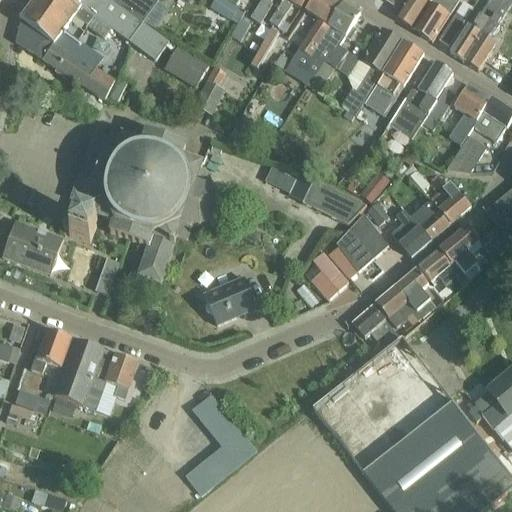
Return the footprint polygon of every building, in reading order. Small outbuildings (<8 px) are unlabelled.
[(20,25),(16,45),(18,47),(57,73),(56,74),(67,82),(68,80),(105,103),(116,85),(95,72),(103,61),(64,33),(70,25),(75,20),(103,41),(111,31),(113,29),(71,0),(38,0),(37,3),(33,0),(29,0),(25,6),(31,10),(20,25)] [(71,0),(113,29),(111,31),(129,45),(131,42),(142,28),(126,16),(105,0),(71,0)] [(160,7),(156,4),(150,0),(105,0),(126,16),(142,28),(144,29),(160,7)] [(230,0),(228,3),(236,8),(241,0),(230,0)] [(274,0),(282,5),(285,0),(263,0),(250,21),(260,26),(270,11),(272,6),(271,5),(274,0)] [(285,0),(282,5),(269,25),(286,35),(290,28),(282,23),(293,6),(301,12),(308,0),(285,0)] [(299,53),(311,60),(329,30),(328,29),(342,7),(331,0),(313,0),(305,14),(318,23),(299,53)] [(381,0),(381,1),(398,11),(404,0),(381,0)] [(410,0),(395,22),(412,33),(432,0),(410,0)] [(432,0),(412,33),(432,46),(461,1),(458,0),(432,0)] [(450,57),(464,66),(506,0),(505,0),(503,4),(497,0),(493,0),(475,29),(477,31),(475,34),(468,29),(450,57)] [(505,0),(506,0),(464,66),(478,75),(495,47),(488,42),(490,39),(493,41),(499,31),(496,29),(501,22),(502,22),(511,6),(511,0),(505,0)] [(345,39),(351,31),(360,18),(342,7),(328,29),(329,30),(311,60),(322,43),(328,48),(320,61),(318,59),(306,76),(291,65),(291,64),(285,74),(308,88),(324,63),(327,66),(339,49),(345,39)] [(439,43),(449,49),(459,33),(450,27),(439,43)] [(142,28),(131,42),(159,63),(169,48),(144,29),(142,28)] [(341,110),(355,119),(369,94),(371,95),(402,45),(382,32),(362,65),(372,72),(357,97),(352,94),(341,110)] [(252,68),(257,72),(278,36),(272,33),(252,68)] [(369,94),(355,119),(365,126),(392,84),(403,91),(423,59),(402,45),(371,95),(369,94)] [(327,66),(334,70),(348,79),(359,63),(339,49),(327,66)] [(177,50),(163,72),(195,91),(209,70),(177,50)] [(285,74),(291,64),(281,58),(275,68),(285,74)] [(324,63),(308,88),(318,95),(334,70),(327,66),(324,63)] [(445,92),(446,92),(454,79),(452,78),(453,78),(435,66),(417,94),(427,100),(419,112),(404,103),(389,128),(400,134),(414,143),(421,131),(420,130),(421,130),(445,92)] [(195,108),(211,117),(223,94),(207,86),(195,108)] [(449,141),(461,148),(467,139),(472,130),(491,102),(468,88),(453,111),(464,118),(449,141)] [(421,130),(420,130),(421,131),(414,143),(408,153),(414,157),(430,133),(433,134),(455,98),(446,92),(445,92),(421,130)] [(511,122),(511,115),(491,102),(472,130),(496,146),(506,131),(511,122)] [(74,205),(64,232),(65,234),(70,236),(77,217),(94,224),(95,221),(112,226),(108,235),(148,249),(138,278),(160,286),(176,239),(186,243),(191,229),(199,231),(214,224),(219,209),(212,195),(204,191),(210,177),(199,173),(202,166),(181,159),(185,148),(146,134),(142,145),(122,138),(121,140),(110,136),(108,140),(95,136),(71,203),(74,205)] [(400,156),(408,145),(395,136),(387,147),(400,156)] [(467,139),(461,148),(462,148),(445,172),(456,177),(465,179),(485,151),(467,139)] [(405,175),(423,193),(429,188),(412,169),(405,175)] [(299,180),(270,170),(267,180),(296,190),(299,180)] [(429,182),(435,188),(441,182),(435,177),(429,182)] [(302,207),(348,229),(366,209),(313,183),(302,207)] [(450,187),(431,203),(450,228),(470,211),(450,187)] [(511,200),(508,195),(497,205),(511,223),(511,200)] [(431,203),(411,220),(431,244),(450,228),(431,203)] [(485,215),(497,228),(504,237),(511,231),(511,223),(497,205),(485,215)] [(367,214),(379,228),(389,220),(377,206),(367,214)] [(431,244),(411,220),(410,220),(404,213),(396,220),(402,228),(391,237),(411,261),(431,244)] [(70,236),(69,238),(90,245),(97,225),(94,224),(77,217),(70,236)] [(363,219),(352,232),(375,261),(388,250),(363,219)] [(3,261),(50,278),(62,242),(15,225),(3,261)] [(467,230),(439,253),(455,273),(459,270),(468,283),(469,284),(481,273),(477,267),(467,255),(479,244),(494,263),(511,247),(511,246),(504,237),(497,228),(478,244),(467,230)] [(375,261),(352,232),(336,248),(358,276),(375,261)] [(455,273),(439,253),(418,270),(431,285),(438,279),(446,289),(455,281),(461,288),(468,283),(459,270),(455,273)] [(108,257),(99,290),(115,294),(124,261),(108,257)] [(314,266),(329,284),(339,276),(324,258),(314,266)] [(416,273),(397,289),(422,320),(429,315),(435,310),(430,304),(421,293),(428,287),(416,273)] [(204,299),(217,329),(257,312),(244,281),(204,299)] [(308,281),(299,288),(314,307),(324,299),(308,281)] [(422,320),(397,289),(376,307),(388,321),(396,331),(412,317),(418,324),(422,320)] [(438,297),(443,303),(452,295),(449,292),(445,291),(438,297)] [(383,338),(390,347),(398,339),(373,310),(352,327),(364,341),(370,336),(376,344),(383,338)] [(16,320),(14,336),(26,338),(28,321),(16,320)] [(61,371),(72,342),(47,333),(41,349),(39,348),(31,371),(42,375),(45,366),(61,371)] [(75,343),(55,400),(83,410),(103,353),(75,343)] [(402,343),(312,414),(392,511),(485,511),(511,491),(511,481),(489,453),(402,343)] [(0,363),(8,366),(12,350),(0,346),(0,363)] [(103,353),(83,410),(95,414),(105,386),(118,390),(115,400),(124,403),(127,394),(128,394),(138,366),(103,353)] [(476,409),(468,415),(476,425),(482,421),(494,435),(511,420),(511,373),(486,396),(487,397),(474,407),(476,409)] [(0,381),(0,399),(4,401),(8,384),(0,381)] [(21,394),(16,407),(47,417),(52,404),(21,394)] [(103,395),(96,414),(110,419),(117,401),(115,400),(103,395)] [(185,480),(201,499),(256,454),(211,398),(192,414),(222,451),(185,480)] [(52,414),(72,421),(76,410),(56,402),(52,414)] [(38,490),(33,511),(35,511),(47,511),(52,493),(38,490)] [(0,502),(15,506),(18,496),(0,491),(0,502)] [(73,511),(74,508),(54,501),(51,510),(56,511),(73,511)]
